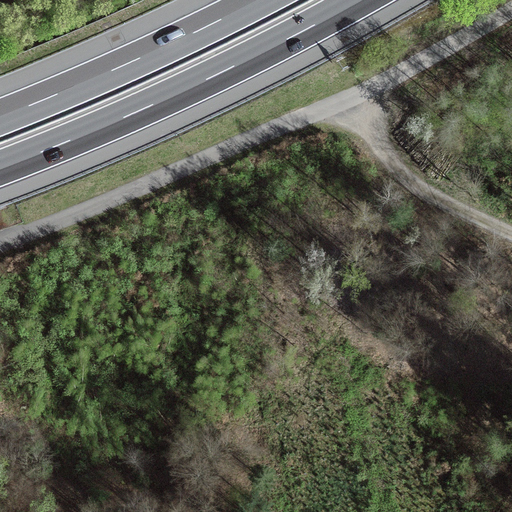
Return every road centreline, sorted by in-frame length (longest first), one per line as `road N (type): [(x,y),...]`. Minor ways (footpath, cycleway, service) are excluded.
road 1 (track): [(0,243),(347,98),(511,10)]
road 2 (motorway): [(0,167),(141,109),(358,0)]
road 3 (motorway): [(257,0),(0,116)]
road 4 (track): [(347,98),(387,159),(414,182),(511,228)]
